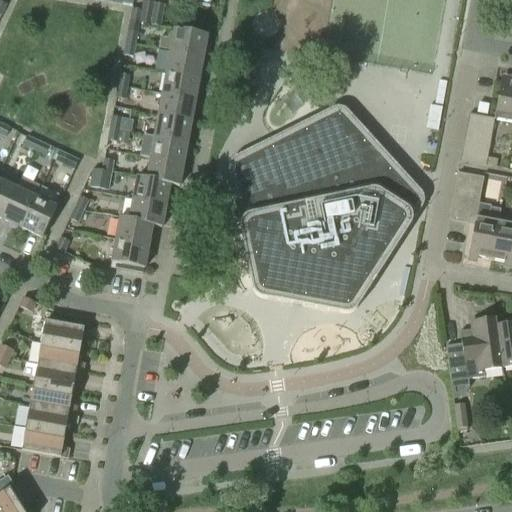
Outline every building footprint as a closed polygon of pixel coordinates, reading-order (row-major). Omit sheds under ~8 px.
[(138,23),(150,25),(154,3),(142,1),(141,10),(138,23)] [(154,3),(150,25),(160,27),(164,5),(154,3)] [(131,9),(129,21),(138,23),(141,10),(131,9)] [(173,29),(168,51),(203,58),(207,35),(173,29)] [(137,33),(127,32),(125,44),(135,46),(137,33)] [(133,57),(135,46),(125,44),(123,56),(133,57)] [(164,73),(198,80),(203,58),(168,51),(164,73)] [(164,73),(160,95),(194,101),(198,80),(164,73)] [(129,76),(119,74),(117,87),(127,89),(129,76)] [(468,115),(466,127),(492,131),(494,120),(511,123),(511,83),(501,81),(494,119),(468,115)] [(127,89),(117,87),(115,99),(125,100),(127,89)] [(160,95),(156,116),(191,122),(194,101),(160,95)] [(478,103),(476,113),(486,115),(488,105),(478,103)] [(236,158),(228,169),(250,285),(265,299),(342,314),(357,309),(417,212),(418,191),(346,116),(325,113),(236,158)] [(153,137),(187,143),(191,122),(156,116),(153,137)] [(122,118),(111,117),(109,129),(119,131),(122,118)] [(426,122),(422,145),(432,147),(436,124),(426,122)] [(0,135),(5,138),(9,129),(0,124),(0,135)] [(492,131),(466,127),(464,138),(490,143),(492,131)] [(117,142),(119,131),(109,129),(107,141),(117,142)] [(38,143),(26,137),(22,146),(34,152),(38,143)] [(153,137),(148,158),(183,165),(187,143),(153,137)] [(464,138),(462,150),(488,155),(490,143),(464,138)] [(48,147),(38,143),(34,152),(44,157),(48,147)] [(488,155),(462,150),(460,162),(485,167),(487,159),(488,155)] [(58,152),(54,160),(74,169),(77,161),(58,152)] [(135,179),(169,185),(178,187),(183,165),(148,158),(145,178),(136,177),(135,179)] [(113,161),(103,159),(101,171),(111,173),(113,161)] [(496,160),(487,159),(485,167),(495,168),(496,160)] [(108,191),(111,173),(101,171),(92,168),(91,172),(88,188),(108,191)] [(481,190),(483,178),(457,173),(455,185),(481,190)] [(135,179),(131,199),(165,206),(169,185),(135,179)] [(0,180),(0,219),(1,219),(15,188),(0,180)] [(455,185),(453,197),(479,202),(481,190),(455,185)] [(35,197),(15,188),(1,219),(21,229),(35,197)] [(35,197),(21,229),(41,239),(56,207),(35,197)] [(83,213),(88,202),(79,197),(74,208),(83,213)] [(479,202),(453,197),(451,208),(477,213),(478,203),(479,202)] [(118,220),(152,226),(161,228),(165,206),(131,199),(127,219),(119,218),(118,220)] [(490,261),(497,222),(499,210),(490,208),(490,206),(478,203),(477,213),(476,218),(475,218),(474,225),(468,257),(490,261)] [(78,224),(83,213),(74,208),(69,219),(78,224)] [(476,218),(477,213),(451,208),(448,221),(469,224),(474,225),(475,218),(476,218)] [(118,220),(115,240),(148,246),(152,226),(118,220)] [(511,260),(511,224),(497,222),(490,261),(511,265),(511,260)] [(59,238),(56,245),(54,249),(64,253),(69,242),(59,238)] [(148,246),(115,240),(111,263),(144,269),(148,246)] [(23,298),(18,307),(31,313),(35,304),(23,298)] [(501,370),(495,327),(496,327),(495,320),(470,323),(471,331),(459,332),(461,345),(445,347),(448,370),(450,382),(484,378),(483,372),(501,370)] [(272,321),(227,323),(229,347),(273,345),(272,321)] [(44,322),(40,344),(79,351),(83,329),(66,325),(44,322)] [(511,324),(496,327),(495,327),(501,370),(511,368),(511,324)] [(36,365),(83,373),(84,364),(77,363),(79,351),(40,344),(36,365)] [(13,352),(0,346),(0,356),(9,361),(13,352)] [(0,367),(5,370),(9,361),(0,356),(0,367)] [(81,382),(83,373),(36,365),(32,386),(71,393),(73,381),(81,382)] [(69,406),(71,393),(32,386),(29,408),(75,416),(77,407),(69,406)] [(423,408),(421,390),(401,392),(404,410),(423,408)] [(467,428),(464,404),(453,406),(456,430),(467,428)] [(75,416),(29,408),(25,429),(64,436),(66,424),(74,425),(75,416)] [(61,448),(64,436),(25,429),(21,451),(67,459),(69,450),(61,448)] [(0,480),(0,511),(22,511),(18,505),(23,502),(18,494),(11,484),(7,476),(0,480)]
